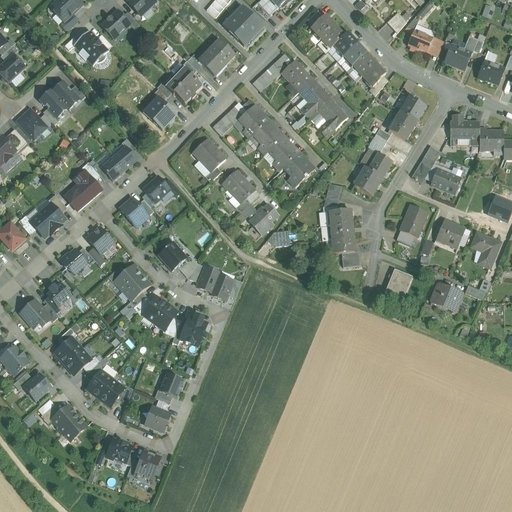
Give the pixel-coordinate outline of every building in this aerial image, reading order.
[(60,0),(53,7),(57,12),(57,16),(64,24),(72,17),(81,8),(81,5),(78,3),(78,0),(60,0)] [(131,0),(128,4),(141,18),(156,4),(152,0),(131,0)] [(215,0),(207,12),(216,19),(230,0),(215,0)] [(269,0),(278,9),(288,0),(269,0)] [(258,4),(252,10),(265,22),(270,17),(258,4)] [(419,15),(423,19),(433,8),(430,4),(419,15)] [(481,17),(490,20),(494,8),(485,5),(481,17)] [(242,9),(223,29),(243,48),(262,28),(242,9)] [(318,12),(307,22),(313,28),(323,18),(318,12)] [(402,17),(406,22),(411,18),(407,13),(402,17)] [(119,14),(112,20),(110,18),(106,22),(107,23),(101,28),(114,41),(130,27),(130,26),(123,19),(119,14)] [(140,28),(127,14),(123,19),(130,26),(130,27),(135,32),(140,28)] [(398,15),(387,25),(397,35),(406,24),(398,15)] [(72,17),(64,24),(61,26),(61,27),(66,33),(68,33),(77,24),(77,22),(72,17)] [(313,28),(311,30),(321,40),(334,28),(324,17),(313,28)] [(419,21),(414,20),(406,29),(414,33),(419,21)] [(334,28),(321,40),(330,51),(334,48),(334,47),(344,38),(334,28)] [(77,45),(74,48),(80,55),(79,56),(86,63),(87,62),(93,69),(97,64),(101,63),(103,62),(104,58),(109,54),(108,53),(97,41),(90,33),(77,45)] [(414,33),(409,45),(418,48),(416,51),(426,55),(429,47),(435,50),(438,42),(432,40),(414,33)] [(344,38),(334,47),(334,48),(343,58),(357,45),(347,35),(344,38)] [(113,49),(102,37),(97,41),(108,53),(113,49)] [(477,42),(469,39),(466,46),(454,41),(451,47),(444,65),(464,73),(471,56),(472,56),(473,53),(472,53),(477,42)] [(73,40),(64,48),(69,53),(74,48),(77,45),(73,40)] [(483,44),(477,42),(472,53),(473,53),(478,55),(483,44)] [(221,43),(215,49),(214,48),(205,57),(221,72),(235,57),(221,43)] [(357,45),(343,58),(353,68),(366,55),(357,45)] [(343,58),(334,48),(330,51),(327,53),(337,64),(343,58)] [(285,55),(278,61),(287,70),(293,64),(285,55)] [(366,55),(353,68),(362,78),(376,66),(366,55)] [(13,57),(0,69),(0,76),(8,85),(25,70),(13,57)] [(221,72),(205,57),(199,64),(202,67),(214,78),(221,72)] [(197,65),(191,59),(187,63),(196,72),(202,67),(199,64),(197,65)] [(287,70),(278,61),(274,65),(282,74),(287,70)] [(313,81),(295,62),(287,70),(282,74),(281,75),(299,94),(313,81)] [(187,63),(182,68),(184,70),(184,69),(193,77),(197,73),(196,72),(187,63)] [(504,71),(483,63),(477,80),(485,83),(498,88),(504,71)] [(282,74),(274,65),(270,69),(278,78),(281,75),(282,74)] [(376,66),(362,78),(372,89),(373,89),(380,82),(379,81),(383,78),(385,76),(376,66)] [(184,70),(176,79),(195,97),(195,96),(198,93),(202,89),(192,78),(193,77),(184,69),(184,70)] [(278,78),(270,69),(265,73),(273,82),(278,78)] [(273,82),(265,73),(261,77),(269,86),(273,82)] [(269,86),(261,77),(257,81),(265,90),(269,86)] [(380,82),(373,89),(372,89),(368,92),(374,99),(387,83),(383,78),(379,81),(380,82)] [(166,89),(165,90),(171,96),(173,97),(174,96),(185,107),(191,101),(192,102),(196,98),(195,96),(195,97),(176,79),(166,89)] [(257,81),(252,85),(260,94),(265,90),(257,81)] [(299,94),(298,94),(309,106),(301,113),(308,121),(316,113),(330,100),(313,81),(299,94)] [(70,92),(63,84),(53,94),(52,94),(67,110),(67,111),(68,112),(79,102),(70,92)] [(162,85),(157,90),(158,91),(167,100),(171,96),(165,90),(166,89),(162,85)] [(202,89),(198,93),(202,96),(203,95),(205,97),(209,92),(204,87),(202,89)] [(85,99),(75,88),(70,92),(79,102),(80,104),(85,99)] [(167,100),(158,91),(154,96),(158,100),(163,104),(167,100)] [(67,110),(52,94),(53,94),(51,93),(40,103),(48,111),(57,120),(67,111),(67,110)] [(309,106),(298,94),(290,102),(301,113),(309,106)] [(426,108),(409,98),(401,113),(417,123),(426,108)] [(163,104),(158,100),(152,106),(154,108),(148,115),(159,125),(156,127),(162,133),(169,125),(168,124),(175,116),(163,104)] [(330,100),(316,113),(328,126),(320,133),(326,140),(348,120),(330,100)] [(242,108),(239,105),(234,109),(242,118),(247,114),(242,108)] [(246,105),(242,108),(247,114),(251,110),(249,108),(246,105)] [(242,118),(238,122),(246,130),(243,134),(250,141),(254,138),(268,124),(260,115),(262,113),(256,106),(251,110),(247,114),(242,118)] [(242,118),(234,109),(230,113),(238,122),(242,118)] [(57,120),(48,111),(43,115),(55,128),(60,123),(57,120)] [(47,130),(30,112),(17,124),(34,142),(47,130)] [(238,122),(230,113),(225,117),(234,126),(238,122)] [(401,113),(389,132),(405,142),(417,123),(401,113)] [(234,126),(225,117),(221,121),(229,130),(234,126)] [(462,117),(452,117),(452,124),(450,124),(450,140),(469,140),(469,148),(479,148),(479,130),(479,124),(463,124),(462,117)] [(229,130),(221,121),(217,125),(225,134),(229,130)] [(268,124),(254,138),(262,147),(258,150),(265,158),(268,154),(283,141),(283,140),(274,132),(277,129),(270,122),(268,124)] [(225,134),(217,125),(212,129),(220,138),(225,134)] [(486,130),(479,130),(479,148),(479,152),(493,152),(493,157),(503,157),(503,143),(503,133),(486,133),(486,130)] [(10,144),(16,151),(25,143),(14,131),(8,136),(13,141),(10,144)] [(387,143),(376,137),(372,143),(383,149),(387,143)] [(16,153),(2,138),(0,140),(0,167),(5,164),(6,165),(12,160),(10,158),(16,153)] [(283,141),(268,154),(276,163),(273,166),(280,174),(283,170),(298,157),(298,156),(289,147),(292,146),(285,138),(283,140),(283,141)] [(225,161),(206,141),(192,154),(211,174),(216,169),(225,161)] [(511,142),(503,143),(503,157),(503,161),(511,161),(511,142)] [(383,149),(372,143),(368,149),(378,156),(379,156),(383,149)] [(441,154),(430,148),(424,159),(434,165),(441,154)] [(114,160),(125,173),(137,163),(126,150),(114,160)] [(298,157),(283,170),(291,179),(288,182),(294,190),(313,173),(304,163),(306,161),(300,155),(298,156),(298,157)] [(379,156),(378,156),(369,171),(382,179),(392,164),(379,156)] [(434,165),(424,159),(421,164),(431,170),(434,165)] [(114,160),(101,171),(113,184),(125,173),(114,160)] [(431,170),(421,164),(418,169),(428,175),(431,170)] [(216,169),(211,174),(204,179),(210,185),(221,174),(216,169)] [(369,171),(365,169),(354,188),(371,198),(382,179),(369,171)] [(428,175),(418,169),(414,174),(425,180),(428,175)] [(460,181),(437,172),(431,187),(454,196),(460,181)] [(255,193),(236,173),(222,185),(241,205),(241,206),(246,201),(255,193)] [(75,182),(79,187),(78,188),(91,203),(102,193),(89,178),(85,174),(75,182)] [(425,180),(414,174),(411,179),(422,185),(425,180)] [(158,179),(143,192),(155,205),(170,192),(158,179)] [(180,194),(169,182),(165,186),(176,198),(180,194)] [(344,189),(329,186),(326,199),(340,202),(344,189)] [(78,214),(91,203),(78,188),(65,199),(78,214)] [(340,202),(326,199),(323,210),(338,208),(340,202)] [(138,207),(133,201),(120,212),(136,230),(149,219),(138,207)] [(246,201),(241,206),(241,205),(235,210),(240,215),(251,206),(246,201)] [(154,214),(143,202),(138,207),(149,219),(154,214)] [(40,215),(56,233),(67,224),(51,206),(40,215)] [(251,206),(240,215),(245,220),(248,218),(255,212),(255,211),(251,206)] [(251,221),(250,222),(254,225),(252,227),(262,238),(273,227),(271,225),(278,219),(267,206),(258,215),(251,221)] [(411,207),(400,233),(413,239),(417,240),(417,239),(415,238),(417,231),(420,232),(428,214),(411,207)] [(255,212),(248,218),(251,221),(258,215),(255,212)] [(350,212),(329,214),(331,229),(352,226),(350,212)] [(40,215),(30,224),(44,241),(52,234),(53,235),(56,233),(40,215)] [(464,232),(444,223),(445,221),(444,221),(435,243),(457,251),(466,230),(465,230),(464,232)] [(10,224),(0,233),(0,238),(12,252),(25,241),(10,224)] [(352,226),(331,229),(332,243),(353,240),(352,226)] [(113,245),(100,230),(87,241),(101,257),(113,245)] [(284,233),(274,234),(267,243),(273,248),(284,233)] [(413,239),(400,233),(396,242),(409,248),(413,239)] [(501,244),(477,234),(471,249),(482,254),(478,266),(490,271),(501,244)] [(332,243),(327,243),(328,257),(342,256),(354,254),(353,240),(332,243)] [(434,245),(426,242),(421,255),(428,258),(434,245)] [(187,260),(173,244),(157,258),(172,274),(187,260)] [(95,264),(83,250),(78,255),(87,266),(90,269),(95,264)] [(78,255),(75,252),(65,261),(64,260),(61,262),(64,266),(64,268),(66,270),(68,270),(74,277),(77,274),(79,274),(82,272),(83,269),(87,266),(78,255)] [(354,254),(342,256),(342,262),(359,260),(358,253),(354,254)] [(105,264),(99,258),(95,262),(101,268),(105,264)] [(359,260),(342,262),(343,270),(360,268),(359,260)] [(198,266),(188,281),(199,286),(205,271),(206,271),(206,269),(198,266)] [(121,269),(109,280),(113,285),(115,283),(114,283),(125,274),(121,269)] [(125,274),(114,283),(115,283),(123,293),(141,278),(135,270),(130,270),(125,274)] [(206,271),(205,271),(199,286),(198,289),(211,295),(212,295),(219,278),(220,277),(206,271)] [(412,279),(394,271),(385,295),(402,303),(412,279)] [(141,278),(123,293),(132,303),(143,294),(150,288),(141,278)] [(219,278),(212,295),(211,295),(211,297),(225,302),(227,298),(232,284),(219,278)] [(233,281),(232,284),(227,298),(235,301),(242,284),(233,281)] [(60,285),(56,289),(54,286),(48,291),(50,294),(47,297),(49,299),(58,310),(59,310),(72,298),(60,285)] [(460,295),(440,286),(438,288),(431,304),(450,312),(451,315),(452,315),(454,316),(457,315),(458,312),(457,309),(462,297),(460,295)] [(486,295),(468,287),(465,295),(483,303),(486,295)] [(143,294),(132,303),(130,305),(134,309),(146,299),(143,294)] [(58,310),(49,299),(44,303),(47,306),(56,316),(61,312),(59,310),(58,310)] [(167,307),(156,299),(143,317),(154,325),(167,307)] [(42,311),(39,308),(37,309),(33,304),(21,315),(34,330),(39,326),(43,329),(51,322),(42,311)] [(56,316),(47,306),(42,311),(51,322),(53,324),(58,319),(56,316)] [(167,307),(154,325),(165,333),(178,314),(167,307)] [(194,321),(189,319),(183,333),(180,342),(198,349),(207,326),(202,324),(203,321),(196,318),(194,321)] [(70,330),(58,341),(63,347),(71,340),(72,340),(76,337),(70,330)] [(178,331),(172,345),(178,347),(180,342),(183,333),(178,331)] [(63,347),(55,355),(64,366),(81,351),(72,340),(71,340),(63,347)] [(8,346),(0,352),(0,362),(1,362),(0,361),(13,350),(8,346)] [(20,354),(15,349),(13,350),(0,361),(1,362),(7,369),(6,370),(12,377),(13,376),(14,378),(29,365),(24,359),(25,359),(20,353),(20,354)] [(81,351),(64,366),(74,377),(83,370),(91,363),(91,362),(81,351)] [(95,359),(91,362),(91,363),(83,370),(87,375),(98,366),(100,364),(95,359)] [(100,364),(98,366),(101,369),(109,363),(106,359),(100,364)] [(87,375),(84,378),(91,385),(100,373),(100,374),(102,371),(101,369),(98,366),(87,375)] [(100,374),(100,373),(91,385),(86,391),(94,397),(94,396),(99,399),(112,382),(100,374)] [(52,390),(39,375),(22,389),(35,404),(52,390)] [(159,393),(159,394),(173,399),(177,401),(184,382),(167,375),(159,393)] [(123,391),(112,382),(99,399),(104,403),(103,404),(110,409),(115,403),(124,391),(123,391)] [(133,392),(125,388),(123,391),(124,391),(115,403),(126,408),(133,392)] [(173,399),(159,394),(159,393),(158,392),(155,401),(158,402),(159,402),(170,406),(173,399)] [(170,406),(159,402),(158,402),(155,411),(167,416),(171,407),(170,406)] [(55,407),(41,419),(48,426),(53,422),(52,422),(61,414),(55,407)] [(86,429),(68,408),(61,414),(52,422),(53,422),(59,430),(64,436),(65,436),(70,442),(86,429)] [(155,411),(152,410),(145,427),(163,434),(170,417),(167,416),(155,411)] [(24,423),(27,427),(36,420),(32,416),(24,423)] [(132,449),(114,441),(107,457),(108,460),(111,461),(114,460),(125,465),(126,465),(131,452),(132,449)] [(100,452),(95,465),(101,467),(106,455),(100,452)] [(136,454),(131,452),(126,465),(125,465),(125,466),(131,468),(134,461),(136,454)] [(148,455),(144,454),(140,464),(135,477),(135,478),(150,484),(154,475),(155,473),(158,466),(158,464),(160,460),(154,458),(153,457),(150,456),(148,455)] [(140,464),(134,461),(131,468),(127,478),(134,481),(135,478),(135,477),(140,464)]
